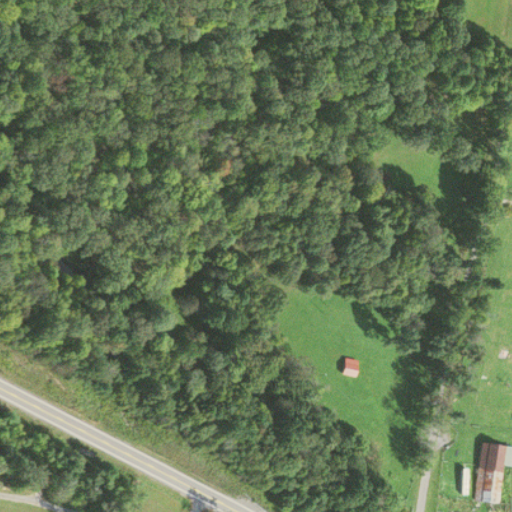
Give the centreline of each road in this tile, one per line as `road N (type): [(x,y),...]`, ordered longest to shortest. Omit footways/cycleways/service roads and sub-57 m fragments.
road 1 (residential): [(418,511),(442,343),(511,97)]
road 2 (tertiary): [(241,511),(0,386)]
